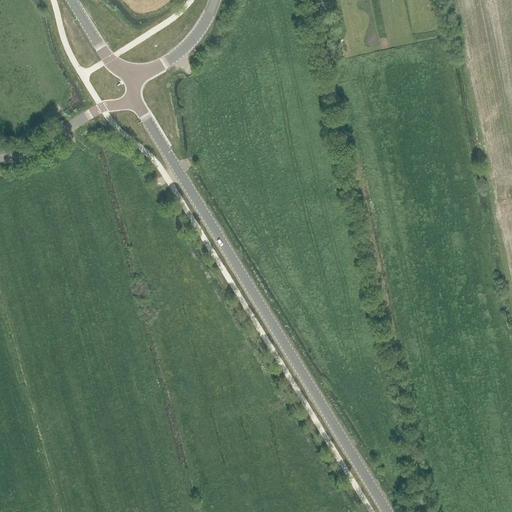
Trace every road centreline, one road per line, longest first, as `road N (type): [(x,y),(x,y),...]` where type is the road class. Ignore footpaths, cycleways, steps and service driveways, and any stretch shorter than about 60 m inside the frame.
road 1 (tertiary): [(135,100),(387,511)]
road 2 (unclassified): [(135,100),(96,110),(26,153),(0,158)]
